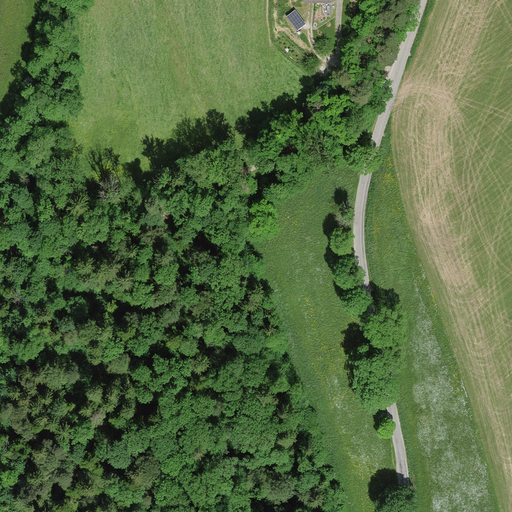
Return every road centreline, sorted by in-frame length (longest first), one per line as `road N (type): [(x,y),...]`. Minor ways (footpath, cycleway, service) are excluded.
road 1 (tertiary): [(421,0),(366,168),(358,231),(402,467),(403,511)]
road 2 (track): [(0,247),(80,247),(209,196),(288,140),(389,98)]
